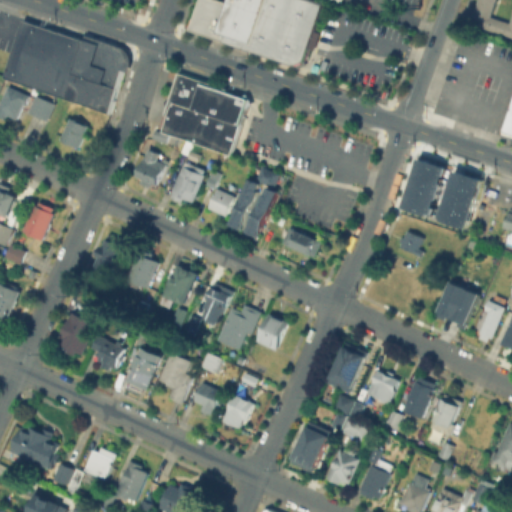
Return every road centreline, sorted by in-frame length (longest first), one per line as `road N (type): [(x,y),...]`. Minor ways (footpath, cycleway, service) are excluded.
road 1 (residential): [(511,385),(0,148)]
road 2 (residential): [(256,477),(376,212),(448,0)]
road 3 (primary): [(511,162),(35,0)]
road 4 (residential): [(55,285),(124,136),(169,0)]
road 5 (residential): [(256,477),(0,359)]
